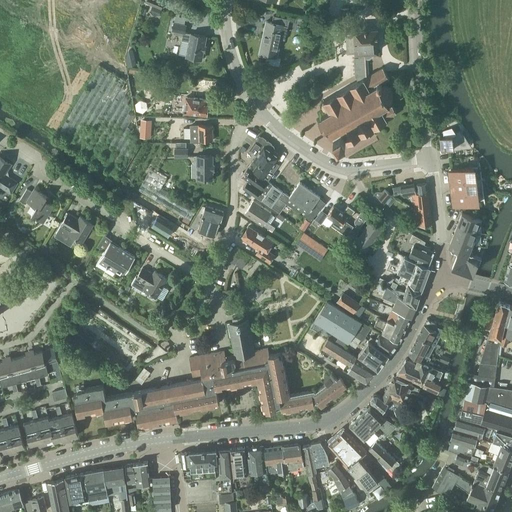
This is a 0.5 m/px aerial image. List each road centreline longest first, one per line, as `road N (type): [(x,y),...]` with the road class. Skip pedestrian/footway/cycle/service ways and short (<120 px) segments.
road 1 (tertiary): [(174,439),(300,428),(335,416),(396,354),(436,273)]
road 2 (residential): [(431,160),(328,166),(258,110)]
road 3 (residential): [(211,286),(226,254),(234,138),(258,110)]
road 4 (tertiary): [(0,479),(174,439)]
road 5 (residential): [(211,286),(70,191)]
road 6 (tertiary): [(431,160),(417,0)]
road 7 (residential): [(63,132),(48,0)]
